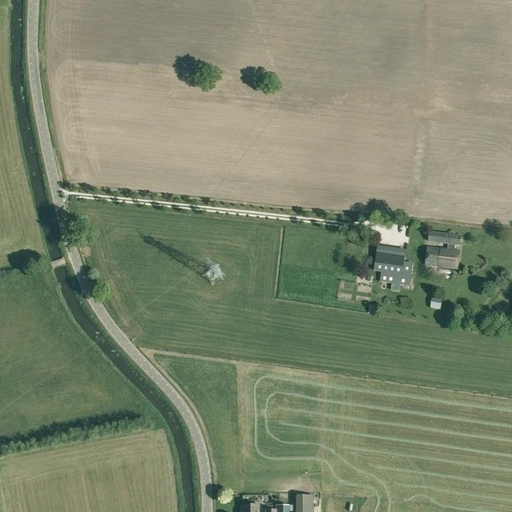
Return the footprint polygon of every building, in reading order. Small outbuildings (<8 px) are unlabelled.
[(430,233),(429,242),(448,245),(448,249),(440,249),(427,247),(425,266),(438,268),(458,271),(460,251),(456,250),(456,245),(461,246),(462,236),(430,233)] [(468,245),(476,245),(477,236),(468,235),(468,245)] [(404,285),(410,286),(413,264),(405,262),(407,250),(377,246),(374,271),(381,272),(379,282),(404,285)] [(440,310),(442,298),(432,296),(430,308),(440,310)] [(316,511),(317,508),(311,508),(310,493),(294,494),(294,511),(316,511)]
